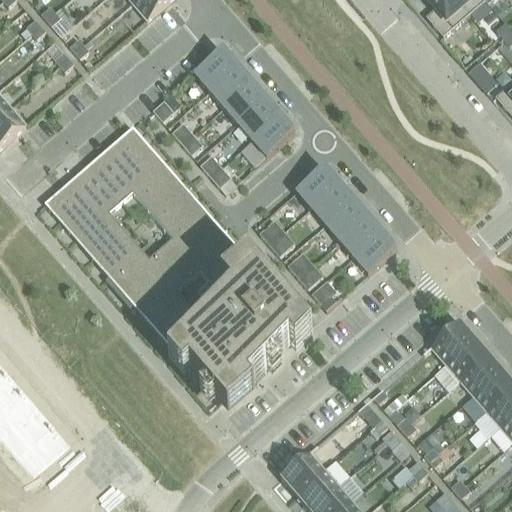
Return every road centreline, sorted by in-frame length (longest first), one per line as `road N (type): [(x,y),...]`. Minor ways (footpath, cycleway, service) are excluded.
road 1 (residential): [(202,0),(444,279)]
road 2 (residential): [(186,511),(204,487),(444,279)]
road 3 (residential): [(370,2),(511,166)]
road 4 (residential): [(99,472),(95,436),(0,323)]
